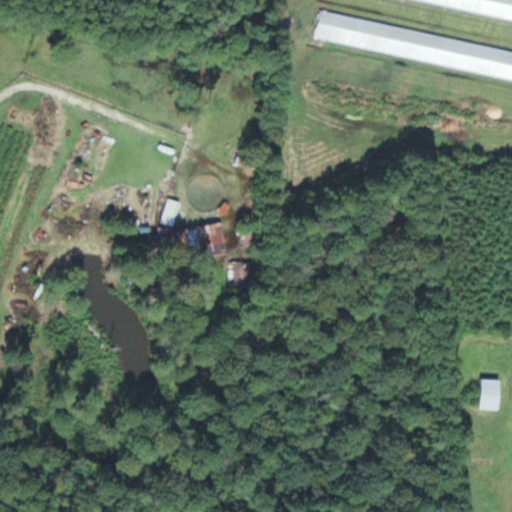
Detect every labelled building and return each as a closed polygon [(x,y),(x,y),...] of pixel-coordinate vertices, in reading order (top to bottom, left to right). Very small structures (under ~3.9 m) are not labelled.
[(511,0),(414,0),(511,19),(511,0)] [(511,78),(511,50),(321,13),(315,41),(511,78)] [(162,221),(174,225),(183,202),(171,198),(162,221)] [(184,228),(189,260),(229,255),(225,222),(184,228)] [(502,409),(502,378),(482,378),(482,409),(502,409)]
